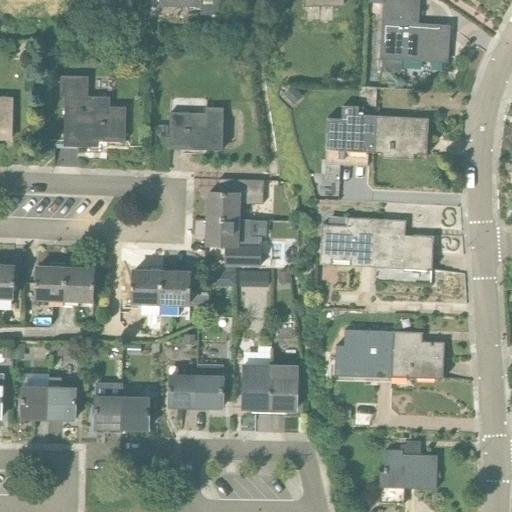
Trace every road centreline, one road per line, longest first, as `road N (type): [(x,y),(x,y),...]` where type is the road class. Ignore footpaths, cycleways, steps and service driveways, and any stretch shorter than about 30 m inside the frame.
road 1 (residential): [(0,227),(153,232),(167,226),(175,206),(156,184),(0,180)]
road 2 (residential): [(318,511),(306,459),(289,448),(202,453),(189,481),(209,510)]
road 3 (residential): [(480,248),(476,151),(511,41)]
road 4 (residential): [(494,455),(480,248)]
road 5 (residential): [(0,506),(48,507),(67,487),(54,463),(0,460)]
